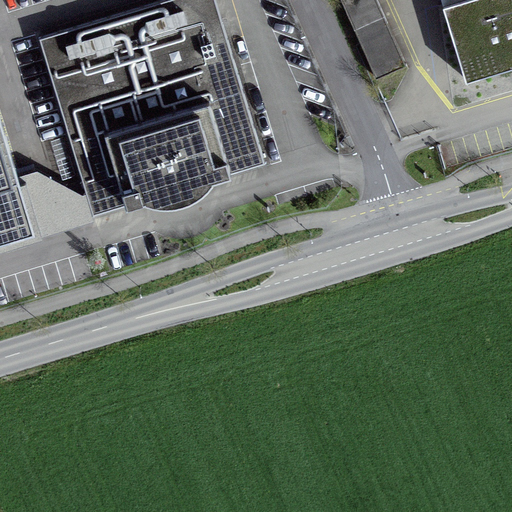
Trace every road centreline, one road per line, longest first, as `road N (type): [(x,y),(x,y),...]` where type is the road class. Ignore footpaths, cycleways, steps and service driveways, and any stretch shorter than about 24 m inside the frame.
road 1 (primary): [(0,357),(406,231)]
road 2 (residential): [(406,231),(306,0)]
